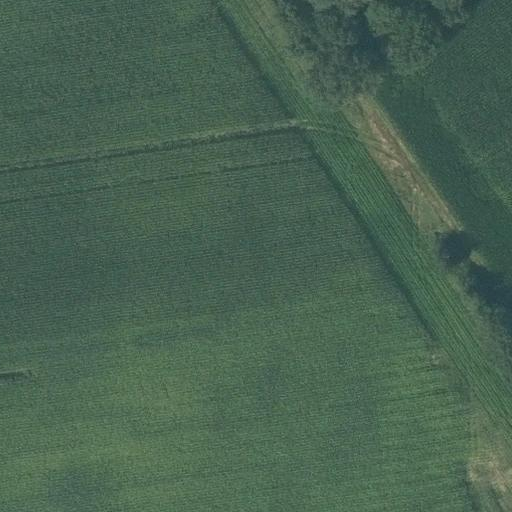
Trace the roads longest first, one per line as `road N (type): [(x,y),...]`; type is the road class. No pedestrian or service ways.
road 1 (track): [(263,0),(511,375)]
road 2 (track): [(347,134),(0,183)]
